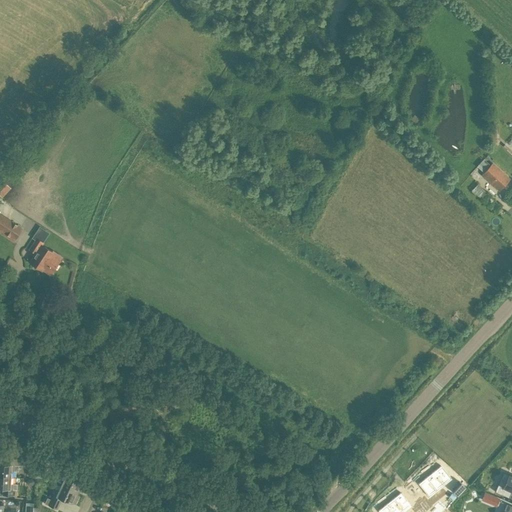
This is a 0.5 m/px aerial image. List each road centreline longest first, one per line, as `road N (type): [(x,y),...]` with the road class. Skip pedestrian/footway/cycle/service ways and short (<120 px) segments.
road 1 (unclassified): [(322,511),(511,303)]
road 2 (unclassified): [(224,511),(71,444),(0,422)]
